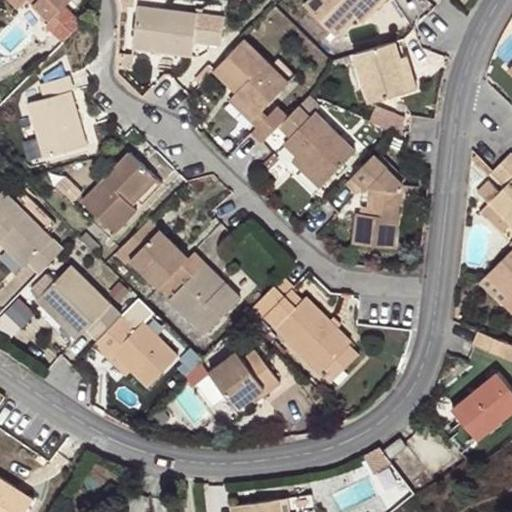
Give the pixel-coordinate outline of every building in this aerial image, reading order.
[(14,0),(23,9),(28,6),(47,23),(70,0),(14,0)] [(310,0),(304,6),(335,36),(358,12),(370,0),(310,0)] [(383,0),(370,0),(358,12),(365,19),(383,0)] [(226,31),(229,8),(140,2),(135,45),(197,50),(198,39),(214,40),(215,30),(226,31)] [(63,40),(83,19),(73,11),(55,31),(63,40)] [(288,74),(247,34),(214,67),(256,107),(288,74)] [(394,40),(357,51),(372,103),(419,89),(407,51),(398,53),(394,40)] [(49,84),(53,98),(73,93),(77,93),(72,77),(49,84)] [(89,148),(73,93),(53,98),(34,103),(49,159),(89,148)] [(252,132),(263,142),(282,123),(290,115),(279,104),(252,132)] [(317,108),(311,113),(302,104),(290,115),(282,123),(290,132),(303,146),(329,174),(355,150),(317,108)] [(136,147),(84,198),(116,231),(167,180),(136,147)] [(358,171),(371,183),(368,202),(357,200),(353,239),(395,243),(402,187),(403,182),(405,179),(378,150),(358,171)] [(501,180),(511,169),(511,152),(495,165),(491,170),(501,180)] [(511,180),(503,190),(491,202),(511,223),(511,180)] [(47,272),(71,247),(10,190),(0,199),(0,243),(8,236),(47,272)] [(511,225),(511,223),(491,202),(483,210),(504,232),(511,225)] [(199,253),(155,213),(124,246),(166,286),(199,253)] [(511,252),(491,273),(510,292),(503,299),(511,308),(511,252)] [(234,286),(209,262),(174,296),(210,334),(244,297),(234,286)] [(104,339),(127,314),(76,265),(40,303),(62,322),(68,316),(88,335),(92,331),(98,333),(104,339)] [(245,275),(234,286),(244,297),(256,286),(245,275)] [(282,282),(257,306),(266,315),(289,290),(282,282)] [(18,296),(0,317),(0,324),(12,335),(33,309),(18,296)] [(351,341),(305,297),(273,327),(323,373),(350,343),(351,341)] [(104,339),(98,345),(114,359),(118,354),(152,388),(182,360),(147,323),(141,328),(127,314),(104,339)] [(476,330),(472,342),(504,355),(507,341),(476,330)] [(350,343),(323,373),(333,382),(361,353),(350,343)] [(281,383),(258,349),(244,357),(241,351),(209,373),(235,410),(264,390),(268,394),(281,383)] [(511,403),(511,386),(500,368),(447,399),(467,432),(511,403)] [(380,445),(389,458),(414,442),(403,428),(380,445)] [(24,511),(33,499),(0,475),(0,511),(24,511)] [(305,511),(304,497),(286,500),(287,511),(305,511)] [(287,511),(286,500),(239,505),(239,511),(287,511)]
